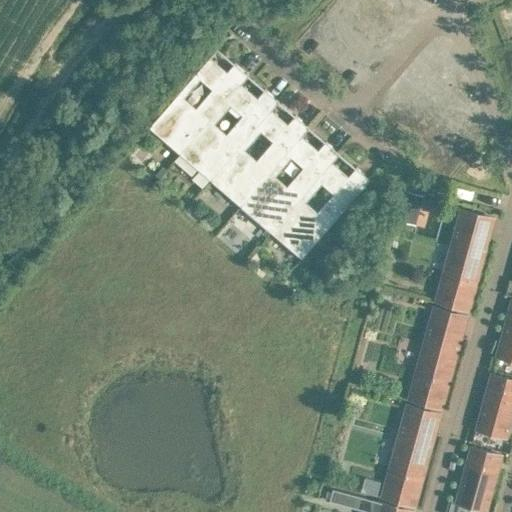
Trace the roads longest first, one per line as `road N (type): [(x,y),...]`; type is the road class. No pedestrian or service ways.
road 1 (residential): [(511,226),(430,511)]
road 2 (track): [(0,183),(60,83),(133,0)]
road 3 (residential): [(449,8),(511,173)]
road 4 (residential): [(449,8),(423,26),(351,117)]
road 5 (residential): [(351,117),(242,24)]
